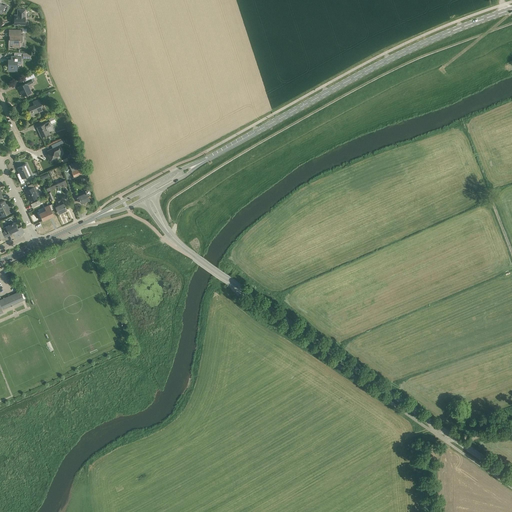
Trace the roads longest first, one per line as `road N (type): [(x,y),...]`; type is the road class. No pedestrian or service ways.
road 1 (tertiary): [(511,476),(194,256),(161,223)]
road 2 (primary): [(208,158),(418,45),(511,9)]
